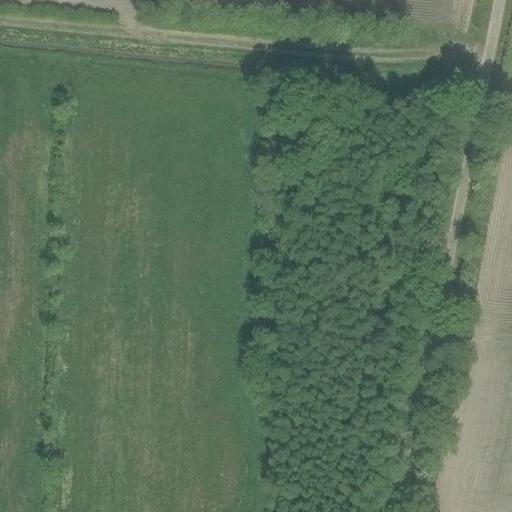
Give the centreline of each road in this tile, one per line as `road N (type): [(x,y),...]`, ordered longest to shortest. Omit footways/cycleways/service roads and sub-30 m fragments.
road 1 (unclassified): [(389,511),(494,0)]
road 2 (track): [(0,23),(480,66)]
